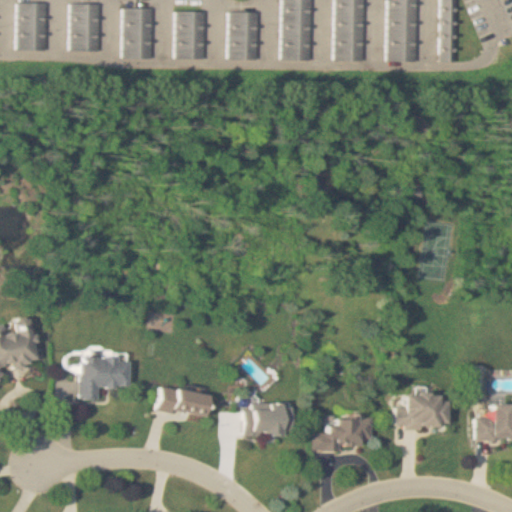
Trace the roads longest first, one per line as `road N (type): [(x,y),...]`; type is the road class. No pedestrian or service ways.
road 1 (residential): [(264,511),(213,473),(182,462),(113,455),(32,465)]
road 2 (residential): [(511,506),(432,487),(394,490),(335,511)]
